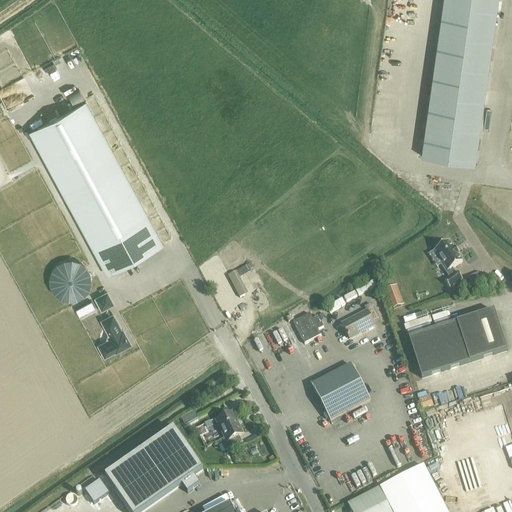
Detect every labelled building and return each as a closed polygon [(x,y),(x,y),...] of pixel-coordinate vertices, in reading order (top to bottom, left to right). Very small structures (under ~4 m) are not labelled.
[(443,0),(421,157),(475,164),(498,0),(443,0)] [(410,27),(412,14),(400,12),(399,26),(410,27)] [(408,47),(409,34),(388,33),(387,47),(397,48),(397,46),(408,47)] [(14,81),(19,94),(35,87),(29,74),(14,81)] [(394,87),(407,88),(408,78),(395,77),(394,87)] [(29,131),(106,275),(162,245),(84,101),(29,131)] [(398,133),(399,124),(387,122),(386,131),(398,133)] [(438,249),(434,252),(443,265),(441,266),(449,279),(444,282),(450,290),(462,281),(457,274),(456,275),(452,270),(462,263),(448,242),(444,245),(442,243),(437,247),(438,249)] [(239,269),(233,271),(242,293),(249,290),(239,269)] [(396,287),(386,291),(393,310),(403,306),(396,287)] [(101,310),(102,311),(113,305),(114,304),(108,292),(106,293),(95,299),(101,310)] [(340,326),(348,341),(373,328),(370,323),(376,320),(369,305),(363,308),(365,313),(340,326)] [(314,311),(299,318),(310,340),(320,335),(317,329),(328,324),(323,313),(317,316),(314,311)] [(494,312),(408,340),(421,380),(507,352),(494,312)] [(108,334),(106,341),(98,346),(104,357),(115,351),(115,352),(129,344),(122,331),(121,331),(112,315),(101,321),(108,334)] [(365,341),(368,347),(374,344),(372,338),(365,341)] [(310,387),(329,423),(368,403),(350,366),(310,387)] [(193,412),(180,420),(185,427),(197,420),(196,417),(193,412)] [(224,439),(219,442),(224,452),(241,444),(238,438),(242,435),(238,427),(237,427),(230,414),(215,422),(224,439)] [(200,486),(194,477),(202,471),(174,430),(104,478),(127,511),(144,511),(181,486),(187,495),(200,486)] [(420,432),(414,434),(418,446),(424,444),(420,432)] [(379,489),(390,511),(444,511),(422,467),(379,489)] [(109,496),(100,482),(84,493),(94,507),(109,496)] [(347,506),(350,511),(389,511),(378,490),(347,506)] [(238,502),(229,506),(232,511),(240,511),(242,511),(238,502)]
